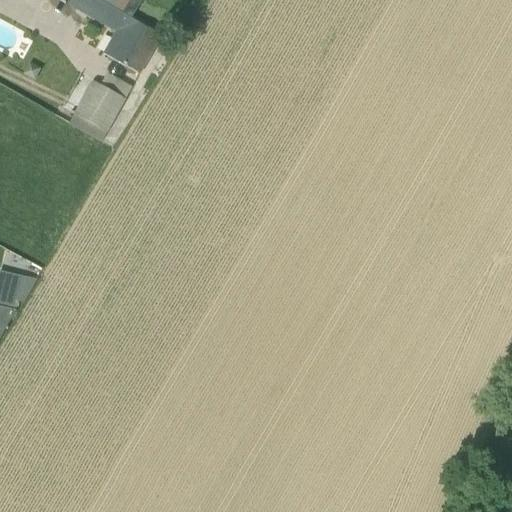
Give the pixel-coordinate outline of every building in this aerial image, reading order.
[(103,61),(140,82),(162,44),(131,26),(85,0),(75,0),(68,12),(115,39),(103,61)] [(141,8),(127,0),(85,0),(131,26),(141,8)] [(102,148),(132,94),(131,94),(106,80),(99,91),(92,87),(73,121),(74,122),(69,131),(99,148),(102,148)] [(18,308),(26,309),(37,287),(0,277),(0,313),(15,317),(18,308)] [(0,343),(15,317),(0,313),(0,343)]
